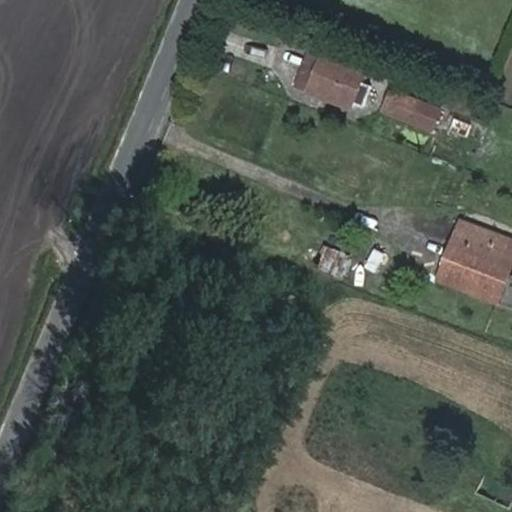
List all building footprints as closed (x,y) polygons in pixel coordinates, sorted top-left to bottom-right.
[(312,48),(297,87),(351,109),(353,101),(362,105),(370,88),(360,84),(366,70),(312,48)] [(395,94),(388,111),(433,128),(439,111),(395,94)] [(469,136),(474,121),(454,115),(449,131),(469,136)] [(450,163),(454,149),(434,143),(430,157),(450,163)] [(511,240),(462,222),(439,281),(511,308),(511,283),(507,282),(511,269),(511,240)] [(371,246),(363,267),(377,272),(384,251),(371,246)] [(324,249),(317,267),(342,278),(350,260),(324,249)]
